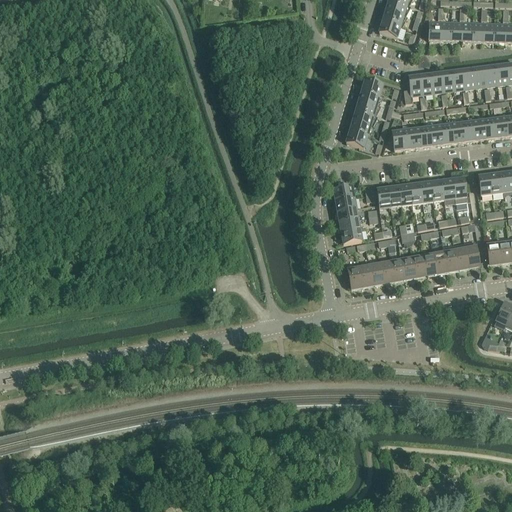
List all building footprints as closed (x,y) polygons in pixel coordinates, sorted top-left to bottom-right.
[(409,0),(389,0),(388,5),(406,10),(409,0)] [(406,10),(388,5),(382,25),(400,31),(406,10)] [(400,31),(382,25),(379,36),(397,42),(400,31)] [(440,26),(429,25),(428,44),(439,45),(440,26)] [(451,26),(440,26),(439,45),(450,45),(451,26)] [(462,26),(451,26),(450,45),(461,45),(462,26)] [(473,27),(462,26),(461,45),(472,46),(473,27)] [(483,27),(473,27),(472,46),(483,46),(483,27)] [(494,27),(483,27),(483,46),(494,46),(494,27)] [(505,28),(494,27),(494,46),(504,47),(505,28)] [(508,87),(505,69),(495,70),(497,89),(508,87)] [(497,89),(495,70),(484,71),(486,90),(497,89)] [(486,90),(484,71),(473,73),(476,92),(486,90)] [(476,92),(473,73),(462,74),(465,93),(476,92)] [(465,93),(462,74),(452,76),(454,94),(465,93)] [(454,94),(452,76),(441,77),(443,96),(454,94)] [(443,96),(441,77),(430,78),(433,97),(443,96)] [(433,97),(430,78),(419,80),(422,99),(433,97)] [(422,99),(419,80),(408,81),(410,94),(403,95),(405,108),(412,107),(411,100),(422,99)] [(383,89),(365,84),(361,94),(379,100),(383,89)] [(379,100),(361,94),(355,115),(373,121),(379,100)] [(373,121),(355,115),(349,136),(367,141),(373,121)] [(511,139),(511,135),(510,121),(489,124),(491,142),(511,139)] [(491,142),(489,124),(467,126),(470,145),(491,142)] [(470,145),(467,126),(446,129),(448,148),(470,145)] [(448,148),(446,129),(424,132),(427,151),(448,148)] [(427,151),(424,132),(403,135),(405,153),(427,151)] [(405,153),(403,135),(391,136),(394,155),(405,153)] [(367,141),(349,136),(346,147),(364,152),(367,141)] [(511,195),(511,186),(511,175),(504,176),(504,177),(500,177),(502,196),(511,195)] [(500,177),(496,178),(496,177),(489,178),(492,198),(502,196),(500,177)] [(492,198),(489,178),(483,178),(483,180),(478,180),(480,199),(492,198)] [(463,182),(459,183),(458,181),(452,182),(455,203),(455,202),(455,207),(467,206),(463,182)] [(446,184),(441,185),(444,204),(444,209),(455,207),(455,203),(452,182),(445,183),(446,184)] [(441,185),(437,185),(437,184),(431,185),(433,205),(444,204),(441,185)] [(433,205),(431,185),(424,186),(424,187),(420,188),(422,207),(433,205)] [(420,188),(416,188),(416,187),(409,188),(412,208),(422,207),(420,188)] [(412,208),(409,188),(403,189),(403,190),(399,190),(401,209),(412,208)] [(354,202),(352,190),(332,194),(333,201),(334,201),(335,205),(354,202)] [(399,190),(394,191),(394,190),(388,191),(390,211),(401,209),(399,190)] [(390,211),(388,191),(381,191),(381,193),(377,193),(379,212),(390,211)] [(356,212),(354,202),(335,205),(336,209),(335,210),(336,216),(356,212)] [(358,223),(356,212),(336,216),(337,223),(338,222),(339,227),(358,223)] [(360,234),(358,223),(339,227),(340,231),(339,231),(340,237),(360,234)] [(362,245),(362,244),(366,243),(364,235),(360,236),(360,234),(340,237),(341,244),(342,244),(343,248),(362,245)] [(511,266),(508,242),(497,243),(500,267),(511,266)] [(500,267),(497,243),(497,245),(486,247),(489,268),(500,267)] [(476,250),(475,246),(464,248),(468,272),(479,270),(476,250)] [(468,272),(464,248),(453,249),(458,274),(468,272)] [(458,274),(453,249),(443,251),(443,256),(447,276),(458,274)] [(447,276),(443,256),(433,258),(436,277),(447,276)] [(436,277),(433,258),(422,260),(426,279),(436,277)] [(415,281),(411,260),(401,262),(404,283),(415,281)] [(422,260),(412,262),(412,260),(411,260),(415,281),(426,279),(422,260)] [(404,283),(401,262),(400,262),(401,264),(390,266),(394,285),(404,283)] [(394,285),(390,266),(380,268),(383,287),(394,285)] [(383,287),(380,268),(369,270),(372,289),(383,287)] [(362,291),(358,269),(347,271),(349,280),(346,280),(347,287),(350,287),(351,293),(362,291)] [(369,270),(359,272),(358,269),(362,291),(372,289),(369,270)] [(496,324),(493,330),(503,334),(505,331),(506,329),(511,315),(511,310),(503,306),(503,307),(504,307),(501,312),(499,311),(496,317),(498,318),(496,324),(495,323),(495,324),(496,324)]
